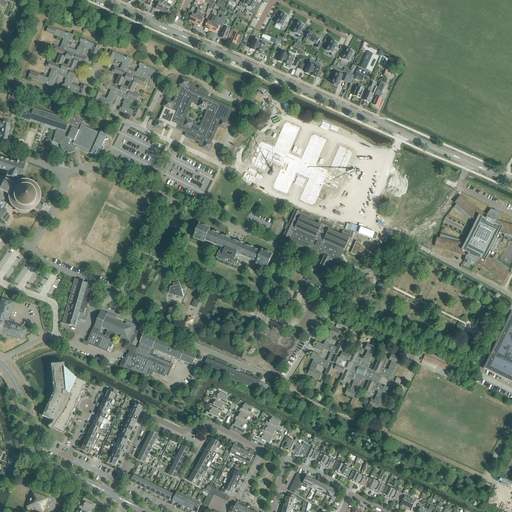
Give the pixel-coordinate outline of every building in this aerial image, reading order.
[(0,5),(5,8),(8,3),(2,0),(1,0),(0,2),(0,5)] [(156,0),(156,1),(159,2),(156,9),(161,12),(165,5),(166,3),(166,2),(166,0),(164,0),(163,2),(160,0),(156,0)] [(169,12),(168,12),(170,7),(171,5),(172,2),(171,1),(171,0),(166,0),(166,2),(166,3),(165,5),(161,12),(161,13),(168,15),(169,12)] [(241,0),(238,6),(242,8),(242,7),(246,10),(251,0),(241,0)] [(251,0),(246,10),(251,12),(252,11),(256,13),(261,4),(257,2),(258,0),(251,0)] [(195,24),(201,10),(203,6),(201,5),(199,9),(198,9),(196,15),(193,14),(189,21),(195,24)] [(202,14),(203,11),(205,7),(203,6),(201,10),(195,24),(201,26),(204,19),(203,19),(205,15),(202,14)] [(277,23),(276,24),(282,27),(281,29),(284,30),(287,24),(284,23),(288,16),(282,13),(278,20),(277,19),(276,22),(277,23)] [(208,21),(205,28),(211,31),(216,17),(215,16),(213,16),(210,22),(208,21)] [(216,17),(211,31),(217,33),(218,30),(219,29),(218,29),(220,26),(222,27),(223,25),(225,20),(226,18),(222,17),(221,19),(216,17)] [(297,26),(296,25),(294,29),(295,29),(293,33),(298,36),(297,38),(301,39),(304,33),(301,32),(305,25),(299,22),(297,26)] [(46,32),(64,39),(60,48),(54,46),(52,52),(60,55),(56,64),(48,61),(46,67),(52,69),(48,79),(31,72),(28,77),(48,85),(47,86),(53,88),(55,82),(54,81),(55,78),(56,79),(57,75),(66,79),(65,82),(66,82),(64,85),(63,85),(62,88),(67,90),(68,89),(84,96),(88,87),(82,85),(81,88),(71,84),(74,78),(80,80),(82,75),(74,71),(78,62),(86,65),(88,59),(82,56),(86,47),(92,50),(91,53),(97,55),(100,46),(81,39),(80,42),(81,43),(79,48),(78,48),(77,51),(68,48),(69,44),(68,44),(70,41),(71,41),(74,35),(68,33),(68,34),(49,26),(46,32)] [(223,39),(224,40),(225,39),(226,40),(230,30),(225,27),(220,37),(223,38),(223,39)] [(244,36),(242,35),(241,34),(240,35),(234,32),(235,31),(232,30),(228,38),(231,39),(230,42),(235,45),(236,43),(240,44),(244,36)] [(322,43),(319,41),(320,39),(309,33),(306,39),(317,45),(316,48),(319,49),(322,43)] [(256,51),(261,41),(261,40),(256,37),(250,49),(256,51)] [(335,50),(338,43),(332,40),(330,44),(329,43),(327,47),(328,47),(326,51),(332,54),(331,56),(334,57),(338,51),(335,50)] [(261,41),(256,51),(260,53),(259,53),(263,55),(266,49),(264,48),(266,43),(261,41)] [(349,62),(351,59),(350,58),(354,52),(348,48),(344,55),(341,53),(338,59),(341,61),(341,62),(347,65),(349,61),(349,62)] [(114,99),(115,99),(116,96),(125,100),(123,103),(124,104),(122,109),(120,108),(119,111),(138,119),(142,110),(136,108),(135,111),(128,108),(132,99),(138,102),(141,96),(133,93),(137,83),(145,87),(148,81),(142,78),(144,72),(153,76),(152,79),(158,82),(162,73),(145,66),(146,65),(140,63),(139,66),(140,66),(139,69),(138,69),(136,73),(128,69),(129,65),(130,62),(131,63),(133,60),(127,57),(127,58),(110,51),(107,60),(112,62),(114,59),(123,63),(120,69),(114,67),(112,72),(119,76),(115,85),(107,82),(105,88),(111,90),(107,99),(101,97),(102,93),(96,91),(93,100),(111,108),(113,105),(112,104),(114,99)] [(283,63),(287,54),(281,52),(278,61),(283,63)] [(368,54),(362,67),(361,66),(360,67),(372,72),(371,71),(378,58),(379,58),(379,57),(367,52),(367,53),(368,53),(368,54)] [(287,54),(283,63),(287,65),(290,67),(293,61),(291,60),(293,55),(287,53),(287,54)] [(380,57),(377,63),(387,67),(389,64),(387,63),(389,59),(381,56),(380,57)] [(309,64),(305,73),(310,75),(314,66),(316,63),(310,60),(309,64)] [(299,63),(297,67),(297,68),(303,71),(305,65),(300,62),(299,63)] [(314,66),(310,75),(316,77),(316,76),(320,78),(322,73),(318,71),(320,69),(321,65),(316,63),(314,66)] [(359,68),(357,72),(361,74),(370,78),(372,74),(359,68)] [(333,80),(331,84),(338,87),(343,74),(337,71),(335,77),(334,76),(332,80),(333,80)] [(354,76),(353,79),(358,81),(359,80),(361,74),(357,72),(356,72),(354,76)] [(185,136),(199,142),(199,144),(203,146),(202,148),(209,151),(212,144),(211,143),(218,126),(225,129),(228,122),(227,121),(232,108),(207,97),(209,93),(194,87),(195,85),(189,82),(190,81),(182,78),(179,85),(181,86),(174,102),(166,99),(163,106),(165,107),(159,120),(158,119),(155,126),(162,130),(163,126),(165,127),(167,123),(187,132),(185,136)] [(370,93),(371,90),(372,91),(375,83),(372,82),(369,89),(367,92),(366,91),(365,94),(366,94),(364,100),(370,103),(371,101),(372,102),(374,97),(373,96),(374,95),(370,93)] [(377,97),(373,104),(379,106),(382,99),(379,98),(384,88),(385,85),(381,82),(379,86),(378,88),(375,95),(375,96),(377,97)] [(353,96),(360,99),(364,90),(360,89),(361,86),(359,85),(357,88),(357,87),(353,96)] [(75,150),(74,147),(78,146),(78,147),(97,155),(100,149),(103,148),(102,142),(104,142),(104,140),(108,138),(106,130),(100,131),(100,132),(82,124),(83,121),(71,115),(69,119),(34,107),(33,109),(24,105),(20,116),(30,119),(30,118),(40,122),(40,123),(43,124),(44,123),(58,127),(52,140),(60,144),(61,145),(63,150),(66,149),(67,152),(75,150)] [(0,218),(3,220),(7,215),(4,213),(5,212),(2,209),(6,200),(9,202),(10,204),(11,206),(12,207),(13,208),(15,209),(14,210),(18,212),(18,211),(19,211),(21,211),(22,212),(23,212),(25,212),(26,211),(28,211),(31,210),(32,209),(33,208),(34,208),(39,210),(44,200),(39,198),(39,195),(38,193),(38,190),(37,188),(36,187),(35,186),(34,185),(32,184),(33,182),(29,180),(29,182),(27,181),(26,181),(24,181),(22,181),(21,181),(19,181),(16,180),(19,175),(20,176),(24,164),(15,161),(15,163),(0,158),(0,140),(6,142),(7,136),(8,136),(9,131),(8,131),(9,125),(0,123),(0,218)] [(250,162),(250,163),(250,164),(251,164),(251,165),(252,165),(263,170),(265,166),(262,165),(265,159),(281,166),(272,185),(272,186),(272,187),(273,187),(273,188),(274,188),(285,193),(294,172),(308,178),(299,199),(310,204),(311,204),(312,204),(313,203),(321,184),(333,189),(334,189),(335,189),(335,188),(336,188),(336,187),(341,177),(351,154),(351,153),(351,152),(350,152),(350,151),(349,151),(338,146),(327,171),(313,165),(325,140),(313,135),(312,135),(311,135),(310,135),(310,136),(300,159),(286,153),(297,128),(286,123),(285,123),(284,123),(283,123),(283,124),(273,147),(261,142),(260,142),(259,142),(259,143),(258,143),(258,144),(250,161),(250,162)] [(511,225),(498,221),(500,214),(497,212),(498,211),(494,210),(494,211),(491,209),(486,215),(460,195),(455,202),(457,204),(454,208),(470,220),(472,218),(476,221),(464,244),(459,242),(460,240),(440,234),(439,238),(437,238),(434,246),(466,256),(464,262),(474,266),(477,262),(504,281),(509,274),(507,272),(510,269),(493,257),(491,259),(488,256),(499,233),(504,235),(504,237),(511,239),(511,225)] [(142,213),(149,217),(154,208),(147,204),(142,213)] [(288,244),(307,253),(309,249),(325,256),(319,268),(333,274),(344,250),(346,251),(351,239),(350,238),(351,235),(343,231),(341,234),(333,230),(334,228),(319,221),(318,224),(309,220),(311,217),(295,210),(289,224),(287,224),(285,229),(287,229),(282,240),(289,243),(288,244)] [(219,253),(217,258),(237,266),(239,261),(238,260),(240,255),(257,262),(256,264),(267,269),(273,255),(262,250),(262,252),(254,249),(254,248),(251,247),(250,247),(244,245),(244,243),(241,243),(240,243),(230,239),(229,238),(227,237),(226,237),(220,234),(219,233),(217,232),(216,233),(210,230),(211,228),(200,224),(194,238),(205,242),(206,240),(223,247),(220,253),(219,253)] [(356,241),(351,253),(356,256),(357,255),(357,254),(362,256),(366,247),(361,245),(361,244),(356,241)] [(180,261),(178,267),(189,272),(191,265),(180,261)] [(192,266),(190,272),(201,277),(204,271),(193,266),(192,266)] [(76,279),(63,323),(76,327),(78,320),(79,321),(79,318),(87,321),(90,308),(88,308),(87,307),(92,290),(90,290),(92,284),(88,283),(80,281),(80,280),(76,279)] [(173,284),(174,287),(171,287),(170,293),(183,297),(181,289),(179,282),(173,284)] [(8,336),(10,336),(11,336),(14,337),(14,338),(16,339),(17,338),(21,340),(25,330),(7,324),(8,321),(6,320),(11,304),(2,300),(0,304),(0,332),(8,335),(8,336)] [(129,342),(133,343),(140,327),(136,326),(136,325),(127,321),(126,324),(116,320),(116,319),(115,318),(114,317),(113,317),(112,317),(110,319),(109,317),(106,316),(107,314),(101,311),(87,343),(107,351),(109,347),(110,347),(112,344),(110,343),(112,339),(114,332),(121,335),(119,338),(129,342)] [(500,376),(511,382),(511,312),(511,313),(511,314),(492,353),(484,368),(485,369),(500,376)] [(324,361),(320,359),(321,356),(313,352),(310,358),(314,360),(308,374),(317,378),(319,373),(316,372),(319,366),(328,370),(325,375),(331,378),(334,370),(344,374),(340,382),(346,385),(349,379),(354,382),(350,391),(347,389),(345,395),(353,399),(361,381),(363,382),(364,379),(369,382),(364,393),(369,395),(372,389),(378,392),(374,401),(371,400),(369,406),(377,409),(385,393),(388,388),(385,387),(384,387),(382,386),(379,385),(383,376),(386,377),(389,378),(388,379),(391,380),(394,375),(393,375),(400,358),(391,354),(389,360),(392,362),(388,371),(382,368),(385,362),(379,359),(374,371),(369,368),(370,366),(368,365),(376,347),(367,344),(365,349),(368,351),(364,360),(358,357),(360,351),(355,348),(351,356),(342,352),(345,344),(339,342),(337,348),(331,345),(335,336),(338,337),(340,332),(331,328),(324,344),(323,345),(318,342),(315,349),(322,352),(324,350),(325,351),(325,349),(328,351),(328,352),(331,353),(327,362),(324,360),(324,361)] [(144,332),(140,343),(152,348),(193,365),(197,355),(144,332)] [(122,361),(119,367),(125,369),(126,367),(148,376),(149,375),(151,376),(154,373),(154,372),(155,370),(160,375),(165,377),(166,375),(169,368),(171,363),(149,354),(152,348),(140,343),(138,349),(137,349),(132,346),(128,355),(127,355),(125,360),(124,362),(122,361)] [(405,356),(414,360),(416,354),(408,350),(405,356)] [(423,360),(447,371),(449,366),(425,355),(423,360)] [(269,386),(260,382),(260,381),(207,359),(204,367),(257,389),(257,388),(266,392),(269,386)] [(51,428),(63,433),(65,430),(63,429),(64,426),(68,420),(70,413),(74,408),(76,401),(80,395),(81,388),(85,386),(86,383),(75,377),(64,368),(64,363),(50,364),(51,368),(52,368),(53,371),(53,378),(54,385),(54,391),(52,398),(48,404),(46,410),(45,413),(43,412),(41,416),(52,421),(51,423),(47,426),(50,430),(51,428)] [(113,399),(116,400),(118,395),(115,394),(117,391),(112,389),(110,392),(108,391),(106,396),(113,399)] [(213,399),(216,400),(225,404),(224,404),(226,405),(226,404),(228,404),(227,402),(226,401),(229,396),(220,392),(218,397),(215,395),(213,399)] [(106,396),(103,401),(111,404),(113,399),(106,396)] [(209,407),(212,408),(220,412),(222,413),(223,410),(222,409),(224,404),(225,404),(216,400),(213,405),(211,403),(210,405),(209,406),(209,407)] [(103,401),(101,406),(109,409),(111,404),(103,401)] [(133,408),(141,412),(143,407),(141,406),(142,405),(141,404),(139,402),(138,403),(137,404),(135,403),(133,408)] [(249,416),(252,418),(254,415),(251,413),(253,408),(245,404),(242,409),(241,408),(239,412),(240,412),(241,412),(249,416)] [(100,408),(99,410),(107,414),(109,409),(101,406),(100,405),(100,406),(97,405),(98,405),(100,406),(99,407),(100,408)] [(133,408),(131,413),(138,417),(141,412),(133,408)] [(212,408),(209,413),(207,411),(205,415),(218,421),(219,418),(218,417),(220,412),(212,408)] [(99,410),(97,415),(107,420),(109,415),(107,414),(99,410)] [(247,421),(249,416),(241,412),(240,412),(238,417),(237,416),(235,420),(236,420),(245,424),(248,426),(250,423),(247,421)] [(131,413),(129,418),(136,422),(138,417),(131,413)] [(97,415),(94,420),(102,424),(105,425),(107,420),(97,415)] [(276,430),(278,431),(279,427),(278,427),(281,422),(272,417),(269,423),(267,421),(265,424),(268,426),(276,430)] [(129,418),(126,423),(134,427),(136,422),(129,418)] [(94,420),(92,425),(100,429),(102,424),(94,420)] [(231,428),(244,434),(246,431),(243,429),(245,424),(236,420),(234,425),(233,424),(231,428)] [(126,423),(124,428),(132,431),(134,427),(126,423)] [(274,435),(276,430),(268,426),(265,424),(262,430),(260,429),(259,431),(261,432),(264,434),(272,438),(274,439),(275,435),(274,435)] [(92,425),(90,430),(98,434),(100,429),(92,425)] [(124,428),(122,433),(129,436),(132,431),(124,428)] [(90,430),(88,435),(95,439),(98,440),(101,435),(98,434),(90,430)] [(159,433),(152,430),(149,435),(156,438),(159,433)] [(272,438),(264,434),(261,432),(259,437),(255,436),(253,439),(270,447),(271,444),(270,443),(272,438)] [(122,433),(120,438),(127,441),(129,436),(122,433)] [(85,440),(93,443),(95,444),(98,440),(95,439),(88,435),(85,440)] [(156,438),(149,435),(147,440),(154,443),(156,438)] [(120,438),(117,443),(125,446),(127,441),(120,438)] [(222,444),(213,438),(210,443),(219,448),(222,444)] [(294,451),(293,451),(298,443),(299,440),(296,438),(295,441),(289,439),(288,438),(286,439),(285,442),(288,443),(285,447),(290,450),(290,451),(293,453),(294,451)] [(85,440),(83,445),(91,448),(92,449),(93,449),(95,444),(93,443),(85,440)] [(154,443),(147,440),(145,445),(151,448),(154,443)] [(113,447),(115,448),(123,451),(125,446),(117,443),(115,442),(113,447)] [(293,451),(294,451),(298,454),(298,455),(301,457),(307,444),(304,442),(303,445),(298,443),(293,451)] [(210,443),(207,448),(215,452),(217,447),(210,443)] [(190,448),(180,444),(178,449),(187,453),(190,448)] [(90,454),(92,449),(91,448),(83,445),(81,450),(90,454)] [(151,448),(145,445),(142,450),(149,453),(151,448)] [(239,448),(234,445),(230,453),(235,455),(239,448)] [(115,448),(113,452),(120,456),(123,451),(115,448)] [(207,448),(205,453),(214,458),(217,453),(215,452),(207,448)] [(239,460),(240,458),(244,450),(239,448),(235,455),(234,458),(239,460)] [(313,459),(316,461),(320,453),(309,448),(305,457),(312,461),(313,459)] [(187,453),(178,449),(177,449),(180,450),(178,455),(185,458),(187,453)] [(149,453),(142,450),(140,454),(147,458),(149,453)] [(239,460),(243,463),(244,462),(248,452),(244,450),(240,458),(239,460)] [(120,456),(113,452),(111,457),(118,461),(120,456)] [(253,455),(248,452),(244,462),(252,466),(255,459),(252,457),(253,455)] [(205,453),(202,457),(209,461),(211,463),(214,458),(205,453)] [(320,453),(316,461),(319,462),(318,464),(323,466),(328,457),(320,453)] [(147,458),(140,454),(138,459),(144,463),(147,458)] [(185,458),(178,455),(176,460),(182,463),(185,458)] [(109,457),(107,462),(116,466),(118,461),(111,457),(109,457)] [(199,462),(207,466),(209,461),(202,457),(199,462)] [(328,457),(323,466),(328,469),(329,467),(332,469),(336,461),(328,457)] [(182,463),(176,460),(173,465),(180,468),(182,463)] [(335,472),(340,475),(345,465),(337,461),(333,469),(336,471),(335,472)] [(197,467),(206,472),(209,467),(207,466),(199,462),(197,467)] [(180,468),(173,465),(171,470),(178,473),(180,468)] [(353,469),(345,465),(340,475),(345,477),(346,475),(349,477),(352,470),(353,469)] [(194,471),(203,477),(206,472),(197,467),(194,471)] [(178,473),(171,470),(169,475),(175,478),(178,473)] [(231,475),(240,479),(243,474),(233,470),(231,475)] [(352,470),(348,478),(351,480),(350,481),(355,484),(360,474),(352,470)] [(191,476),(201,482),(204,477),(203,477),(194,471),(191,476)] [(134,475),(131,482),(136,484),(139,477),(134,475)] [(228,479),(238,484),(240,479),(231,475),(228,479)] [(361,475),(357,484),(361,487),(362,485),(365,487),(366,485),(369,479),(361,475)] [(198,486),(201,482),(191,476),(188,481),(198,486)] [(300,482),(308,486),(312,478),(307,476),(306,477),(303,476),(302,477),(301,480),(300,482)] [(139,477),(136,484),(140,486),(144,480),(139,477)] [(316,481),(312,478),(308,486),(312,489),(316,481)] [(378,481),(370,478),(369,479),(366,485),(369,487),(368,489),(373,491),(378,481)] [(238,484),(228,479),(226,484),(236,489),(238,484)] [(144,480),(140,486),(145,489),(149,482),(144,480)] [(312,489),(317,491),(321,483),(316,481),(312,489)] [(386,485),(378,481),(373,491),(378,493),(379,492),(382,493),(386,485)] [(149,482),(145,489),(150,491),(153,484),(149,482)] [(321,496),(322,493),(326,485),(321,483),(317,491),(316,494),(321,496)] [(153,484),(150,491),(155,494),(158,487),(153,484)] [(236,489),(226,484),(225,484),(221,492),(223,492),(225,494),(228,495),(229,492),(233,494),(236,489)] [(326,485),(322,493),(327,496),(331,488),(326,485)] [(385,497),(390,499),(395,490),(387,486),(383,494),(386,495),(385,497)] [(158,487),(155,494),(160,496),(163,489),(158,487)] [(212,487),(214,495),(217,496),(220,491),(212,487)] [(327,496),(332,498),(331,500),(334,501),(337,494),(335,493),(336,490),(331,488),(327,496)] [(163,489),(160,496),(165,498),(168,492),(163,489)] [(395,490),(390,499),(395,502),(396,500),(399,502),(403,494),(395,490)] [(172,501),(177,503),(182,494),(177,491),(172,501)] [(27,507),(39,511),(42,511),(44,508),(49,498),(33,492),(27,507)] [(170,501),(173,494),(168,492),(165,498),(170,501)] [(405,509),(410,499),(405,496),(406,494),(404,492),(400,500),(402,502),(400,506),(405,509)] [(177,503),(181,505),(182,505),(187,496),(182,494),(177,503)] [(287,497),(286,496),(285,502),(293,504),(296,496),(288,494),(287,497)] [(183,506),(187,508),(192,499),(187,496),(182,505),(181,505),(180,507),(182,508),(183,506)] [(96,504),(83,498),(82,501),(79,506),(82,507),(91,511),(93,507),(95,507),(96,504)] [(192,499),(187,508),(191,510),(192,510),(196,501),(192,499)] [(410,499),(405,509),(411,511),(413,507),(416,508),(420,500),(417,499),(416,501),(410,499)] [(190,511),(192,511),(193,511),(195,511),(197,511),(201,503),(196,501),(192,510),(191,510),(190,511)] [(423,511),(426,508),(423,507),(425,504),(424,504),(424,502),(423,502),(422,502),(420,501),(416,508),(419,509),(417,511),(423,511)] [(296,505),(293,504),(285,502),(283,507),(292,509),(295,510),(296,505)] [(238,511),(241,506),(236,503),(235,505),(233,504),(229,511),(238,511)]
